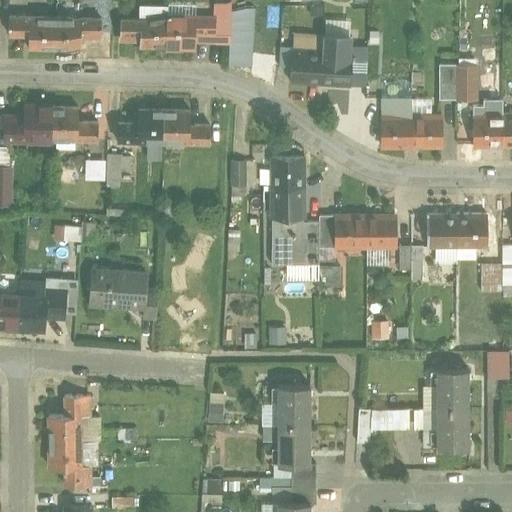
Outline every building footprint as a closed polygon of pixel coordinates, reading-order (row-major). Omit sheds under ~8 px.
[(57,10),(11,9),(10,26),(30,27),(30,41),(56,41),(57,10)] [(103,11),(57,10),(56,41),(82,42),(82,29),(103,30),(103,11)] [(169,14),(124,13),(123,30),(143,31),(143,45),(168,45),(169,14)] [(215,15),(169,14),(168,45),(195,46),(195,33),(214,33),(215,15)] [(325,50),(297,48),(295,80),(323,82),(325,50)] [(356,52),(325,50),(323,82),(353,85),(356,52)] [(458,63),(442,63),(442,98),(458,98),(458,63)] [(478,63),(458,63),(458,98),(478,98),(478,63)] [(54,105),(28,105),(28,119),(8,118),(7,137),(53,138),(54,106),(54,105)] [(81,106),(54,106),(53,138),(99,139),(100,121),(80,120),(81,106)] [(167,108),(142,107),(141,122),(121,121),(120,138),(165,140),(167,108)] [(192,109),(167,108),(165,140),(212,141),(212,124),(192,123),(192,109)] [(443,113),(413,114),(413,146),(443,145),(443,113)] [(504,113),(475,113),(475,145),(504,145),(504,113)] [(413,114),(384,114),(383,146),(413,146),(413,114)] [(106,185),(119,185),(120,151),(106,151),(106,185)] [(306,155),(274,156),(274,185),(306,185),(306,155)] [(104,178),(105,158),(85,157),(85,178),(104,178)] [(247,183),(247,159),(233,160),(233,184),(247,183)] [(11,167),(0,167),(0,202),(10,203),(11,167)] [(306,185),(274,185),(274,215),(306,214),(306,185)] [(367,211),(340,211),(340,243),(367,244),(367,211)] [(399,211),(367,211),(367,244),(399,244),(399,211)] [(459,213),(429,214),(429,246),(459,245),(459,213)] [(488,213),(459,213),(459,245),(489,245),(488,213)] [(80,237),(79,222),(54,224),(55,239),(80,237)] [(425,244),(412,244),(412,245),(413,245),(413,258),(413,277),(425,277),(425,244)] [(504,264),(483,264),(483,290),(504,290),(504,284),(504,283),(504,264)] [(149,272),(93,268),(90,302),(109,304),(109,301),(118,302),(118,303),(129,303),(146,304),(147,304),(148,288),(149,272)] [(46,294),(21,293),(19,325),(45,327),(46,311),(66,312),(68,287),(55,286),(54,292),(46,292),(46,294)] [(160,289),(148,288),(147,304),(146,304),(145,316),(158,317),(160,289)] [(21,293),(0,291),(0,323),(19,325),(21,293)] [(371,335),(388,335),(388,319),(371,319),(371,335)] [(487,348),(487,377),(509,377),(509,348),(487,348)] [(470,367),(438,367),(438,407),(470,407),(470,367)] [(311,383),(279,383),(280,422),(311,422),(311,383)] [(222,419),(222,392),(209,391),(208,419),(222,419)] [(92,394),(66,394),(67,413),(50,413),(51,440),(83,439),(83,414),(85,414),(85,406),(92,406),(92,394)] [(406,407),(373,407),(372,427),(406,427),(406,407)] [(470,407),(438,407),(438,446),(470,446),(470,407)] [(372,414),(360,414),(358,441),(371,442),(372,427),(372,414)] [(311,422),(280,422),(280,462),(294,462),(312,462),(312,461),(311,422)] [(139,427),(119,427),(120,438),(139,438),(139,427)] [(83,439),(51,440),(51,466),(67,466),(67,485),(92,485),(92,464),(83,464),(83,439)] [(312,461),(312,462),(294,462),(295,476),(318,476),(318,461),(312,461)] [(318,476),(295,476),(295,487),(318,487),(318,476)] [(318,487),(295,487),(295,501),(312,501),(312,502),(318,502),(318,487)] [(135,495),(113,496),(113,507),(135,507),(135,495)] [(295,501),(281,501),(281,511),(312,511),(312,502),(312,501),(295,501)]
